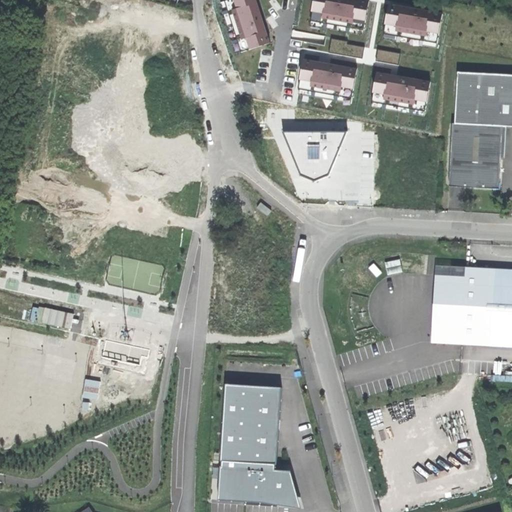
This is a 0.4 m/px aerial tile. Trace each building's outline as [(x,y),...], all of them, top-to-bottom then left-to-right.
[(255,0),(227,0),(225,1),(241,52),(270,43),(267,34),(265,34),(259,15),(255,5),(255,2),(256,2),(255,0)] [(314,0),(311,22),(364,31),(369,1),(361,0),(359,0),(359,2),(356,1),(350,0),(314,0)] [(236,54),(241,52),(225,1),(220,3),(229,31),(236,54)] [(399,7),(389,5),(384,34),(437,44),(442,14),(433,13),(432,15),(413,11),(402,9),(399,9),(399,7)] [(363,36),(364,31),(311,22),(310,26),(363,36)] [(436,49),(437,44),(384,34),(383,39),(436,49)] [(332,39),(329,53),(362,59),(365,47),(348,44),(348,42),(332,39)] [(401,54),(378,50),(376,61),(399,65),(401,54)] [(314,62),(304,60),(299,90),(352,99),(357,69),(347,68),(347,70),(328,66),(316,64),(314,64),(314,62)] [(511,74),(458,72),(456,124),(504,126),(511,126),(511,74)] [(388,75),(377,73),(372,103),(425,112),(430,82),(421,81),(421,83),(401,79),(390,77),(387,77),(388,75)] [(351,104),(352,99),(299,90),(298,95),(351,104)] [(424,117),(425,112),(372,103),(371,108),(424,117)] [(504,126),(456,124),(453,124),(450,187),(495,189),(495,183),(498,184),(501,184),(504,126)] [(348,132),(283,132),(301,176),(316,182),(330,176),(348,132)] [(258,208),(268,216),(272,211),(261,203),(258,208)] [(511,269),(466,267),(436,265),(432,329),(431,343),(511,347),(511,269)] [(151,350),(105,339),(101,358),(140,366),(142,357),(149,358),(151,350)] [(462,374),(488,374),(487,359),(462,359),(462,374)] [(282,388),(226,384),(222,460),(276,464),(282,388)] [(276,464),(222,460),(218,500),(262,502),(286,507),(304,509),(292,471),(276,470),(276,464)]
